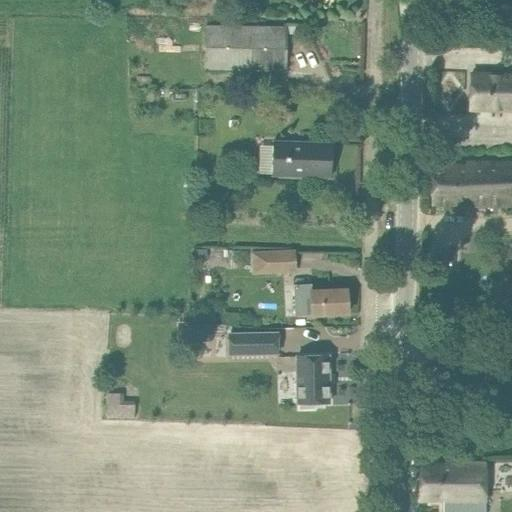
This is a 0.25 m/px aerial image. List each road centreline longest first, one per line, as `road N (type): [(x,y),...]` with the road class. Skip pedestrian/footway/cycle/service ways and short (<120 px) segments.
road 1 (residential): [(401,351),(371,350),(375,0)]
road 2 (tertiary): [(401,351),(411,0)]
road 3 (tertiary): [(398,511),(401,351)]
